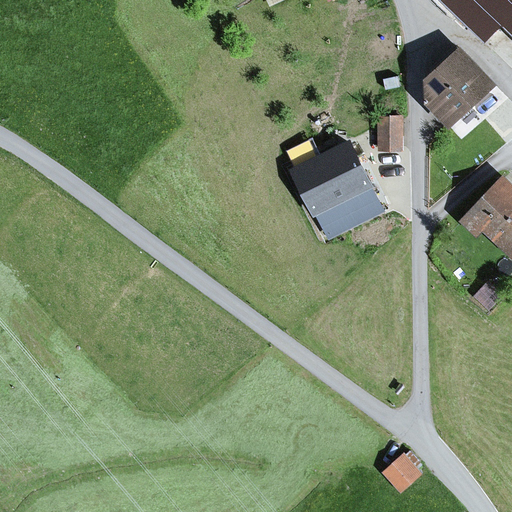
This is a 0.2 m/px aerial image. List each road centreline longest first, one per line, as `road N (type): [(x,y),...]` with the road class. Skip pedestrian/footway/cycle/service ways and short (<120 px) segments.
road 1 (unclassified): [(421,437),(56,169),(0,139)]
road 2 (residential): [(421,437),(419,81),(404,0)]
